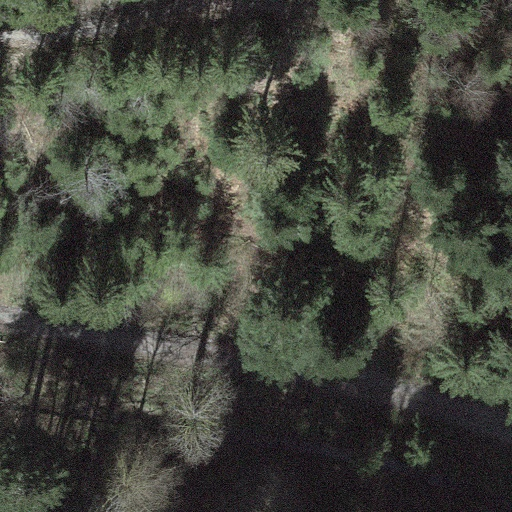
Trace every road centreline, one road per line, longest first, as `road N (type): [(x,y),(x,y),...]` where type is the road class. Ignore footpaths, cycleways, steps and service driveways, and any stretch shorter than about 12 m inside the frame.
road 1 (track): [(0,319),(298,367),(511,431)]
road 2 (track): [(191,0),(59,30),(0,31)]
